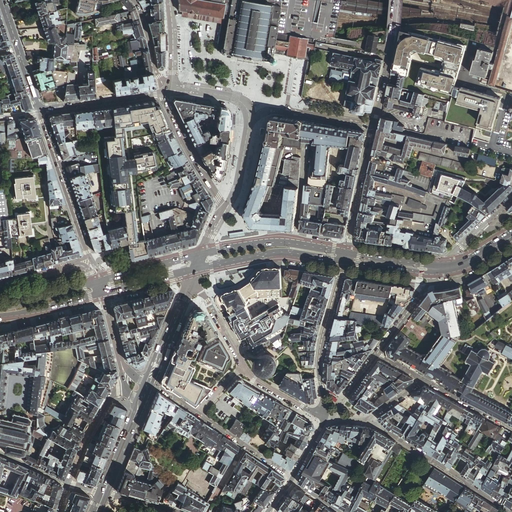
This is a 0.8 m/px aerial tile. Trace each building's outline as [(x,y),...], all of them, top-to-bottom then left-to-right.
[(57,0),(42,0),(35,2),(39,14),(55,10),(54,2),(58,1),(57,0)] [(78,0),(75,13),(81,15),(92,12),(93,9),(94,4),(101,3),(111,0),(78,0)] [(120,0),(124,5),(129,10),(134,9),(133,6),(128,0),(120,0)] [(163,0),(142,7),(144,12),(152,9),(152,10),(149,11),(149,12),(153,12),(156,11),(158,10),(163,10),(163,0)] [(177,0),(178,10),(179,10),(183,11),(182,15),(185,15),(188,16),(192,17),(222,22),(218,44),(223,45),(221,53),(232,54),(235,55),(241,56),(247,57),(252,58),(258,59),(262,60),(273,61),(274,53),(276,53),(287,54),(292,56),(304,58),(312,59),(314,49),(315,40),(314,40),(314,38),(327,40),(327,35),(334,37),(337,25),(340,4),(340,0),(177,0)] [(55,10),(39,14),(43,27),(54,24),(60,23),(59,20),(57,21),(56,19),(52,20),(51,18),(51,19),(52,19),(53,19),(53,18),(54,18),(54,17),(66,14),(66,7),(55,10)] [(137,15),(134,9),(129,10),(130,14),(131,17),(137,15)] [(130,14),(129,10),(115,13),(117,21),(122,20),(121,16),(128,14),(130,14)] [(154,21),(162,18),(164,18),(163,10),(158,10),(156,11),(153,12),(149,12),(149,13),(151,13),(151,15),(153,15),(154,21)] [(96,25),(117,21),(115,13),(114,14),(104,16),(94,18),(96,25)] [(506,13),(497,46),(493,62),(500,64),(511,17),(511,15),(510,14),(506,13)] [(117,31),(118,30),(141,26),(137,15),(131,17),(133,22),(122,24),(122,23),(116,24),(117,31)] [(163,32),(162,18),(154,21),(147,22),(152,36),(155,35),(155,34),(158,33),(158,32),(163,32)] [(73,43),(74,38),(81,38),(81,21),(66,24),(66,34),(67,43),(73,43)] [(54,24),(43,27),(48,42),(52,42),(67,43),(66,34),(59,37),(57,33),(59,33),(60,31),(59,28),(57,28),(56,28),(54,24)] [(135,38),(136,38),(144,36),(141,26),(118,30),(119,34),(131,31),(132,34),(133,35),(134,37),(135,37),(135,38)] [(404,37),(401,40),(398,40),(392,66),(391,71),(400,73),(402,74),(405,75),(407,75),(408,70),(412,53),(411,51),(416,47),(417,50),(425,51),(425,50),(428,50),(429,48),(435,50),(435,52),(435,54),(438,55),(440,55),(441,57),(443,56),(445,56),(444,58),(442,69),(441,71),(439,70),(438,69),(437,70),(435,69),(420,66),(417,80),(430,83),(430,86),(452,91),(455,84),(463,51),(461,51),(463,44),(457,42),(413,30),(412,33),(408,34),(404,37)] [(0,32),(0,40),(9,38),(6,31),(0,32)] [(155,51),(165,51),(164,33),(163,32),(158,32),(158,33),(155,34),(155,35),(152,36),(155,51)] [(365,45),(364,50),(375,52),(375,51),(376,47),(377,43),(378,36),(367,34),(366,41),(365,45)] [(135,48),(136,51),(147,48),(144,36),(136,38),(137,41),(134,40),(130,41),(133,49),(135,48)] [(0,47),(9,46),(11,44),(9,38),(0,40),(0,47)] [(458,40),(457,42),(463,44),(461,51),(463,51),(466,42),(458,40)] [(73,43),(67,43),(52,42),(52,48),(53,48),(53,57),(65,58),(71,58),(72,52),(66,51),(66,49),(72,49),(73,44),(73,43)] [(73,44),(72,49),(72,52),(71,58),(70,60),(77,61),(79,50),(84,50),(84,44),(73,44)] [(100,59),(113,56),(113,54),(109,55),(108,52),(103,53),(103,55),(99,56),(98,50),(98,46),(92,47),(93,61),(100,59)] [(486,74),(488,66),(490,61),(493,50),(479,46),(474,61),(473,60),(471,70),(486,74)] [(142,53),(144,66),(151,65),(147,48),(136,51),(137,54),(142,53)] [(164,66),(165,51),(155,51),(157,67),(158,67),(158,68),(158,69),(163,68),(164,68),(164,66)] [(351,81),(356,57),(334,53),(331,64),(346,67),(350,68),(350,71),(346,70),(343,70),(343,71),(332,69),(330,76),(351,81)] [(0,55),(0,62),(1,64),(3,64),(6,63),(16,60),(14,55),(12,54),(0,55)] [(235,55),(232,54),(231,59),(245,62),(261,64),(262,60),(258,59),(252,58),(247,57),(241,56),(235,55)] [(53,57),(38,56),(37,57),(36,57),(36,59),(36,60),(38,60),(39,60),(39,63),(39,68),(53,69),(53,57)] [(55,59),(65,59),(65,58),(53,57),(53,69),(55,69),(55,59)] [(382,63),(382,60),(376,59),(356,57),(351,81),(350,85),(345,106),(351,107),(351,108),(351,109),(351,110),(352,110),(354,110),(354,111),(355,111),(360,112),(359,112),(361,112),(363,112),(363,113),(364,113),(364,112),(365,112),(365,111),(364,111),(365,110),(371,112),(379,79),(382,63)] [(18,67),(16,60),(6,63),(9,70),(18,67)] [(70,60),(70,62),(69,70),(68,70),(66,82),(63,101),(79,99),(77,84),(77,83),(74,84),(73,82),(75,71),(77,71),(77,65),(74,66),(74,64),(77,64),(77,61),(70,60)] [(489,79),(488,82),(495,85),(500,64),(493,62),(492,67),(490,75),(489,79)] [(18,67),(9,70),(5,71),(8,79),(21,74),(18,67)] [(53,69),(39,68),(38,68),(32,70),(39,91),(46,89),(50,88),(49,88),(50,87),(51,88),(54,87),(54,86),(66,82),(68,70),(55,69),(53,69)] [(132,76),(136,76),(140,75),(146,74),(145,68),(123,72),(124,78),(128,77),(132,76)] [(87,83),(77,84),(79,99),(95,97),(95,93),(94,86),(94,79),(93,71),(87,72),(87,83)] [(113,80),(114,89),(115,94),(153,88),(154,87),(154,86),(152,73),(146,74),(140,75),(141,80),(137,80),(136,76),(132,76),(132,78),(129,79),(128,77),(124,78),(125,83),(120,83),(120,79),(113,80)] [(21,74),(8,79),(10,86),(11,86),(23,82),(21,74)] [(94,86),(95,93),(104,91),(103,84),(103,85),(102,82),(103,81),(102,78),(99,79),(99,78),(94,79),(94,86)] [(103,84),(104,91),(109,90),(109,91),(112,91),(112,90),(114,89),(113,80),(103,81),(102,82),(103,85),(103,84)] [(26,89),(23,82),(11,86),(13,93),(26,89)] [(478,120),(493,124),(502,97),(462,84),(461,86),(455,84),(452,91),(459,93),(457,99),(482,107),(478,120)] [(386,95),(400,98),(402,90),(388,86),(386,95)] [(27,95),(26,89),(13,93),(15,99),(20,97),(27,95)] [(407,92),(405,100),(412,101),(414,93),(407,92)] [(412,101),(422,104),(426,105),(428,97),(423,96),(414,93),(412,101)] [(3,109),(10,106),(9,101),(9,99),(8,94),(5,95),(6,98),(3,99),(3,96),(1,97),(2,100),(3,109)] [(32,108),(27,95),(20,97),(25,111),(30,110),(32,108)] [(386,95),(384,105),(392,107),(393,105),(394,100),(414,105),(413,113),(419,114),(422,104),(412,101),(405,100),(400,98),(386,95)] [(21,111),(25,111),(20,97),(15,99),(11,100),(9,101),(10,106),(19,104),(21,111)] [(172,100),(182,121),(193,116),(194,110),(207,113),(212,114),(214,105),(211,105),(204,104),(198,103),(194,102),(174,98),(172,100)] [(435,99),(434,107),(443,109),(444,102),(435,99)] [(124,210),(125,219),(127,243),(130,258),(131,259),(132,259),(138,258),(147,256),(145,239),(138,240),(134,208),(132,209),(127,172),(136,171),(136,170),(142,169),(142,170),(148,170),(152,168),(152,170),(158,168),(154,153),(141,154),(141,152),(134,153),(135,159),(126,160),(125,154),(123,136),(126,135),(125,131),(124,126),(129,125),(131,125),(149,122),(151,127),(154,134),(170,130),(168,125),(158,102),(156,103),(155,101),(128,105),(126,105),(111,108),(113,125),(111,125),(112,137),(105,138),(107,156),(109,156),(110,164),(108,164),(110,174),(111,174),(113,190),(111,190),(113,203),(115,203),(116,211),(124,210)] [(220,106),(217,118),(216,125),(210,124),(207,123),(206,127),(207,129),(210,135),(221,128),(228,129),(228,117),(228,112),(228,110),(227,109),(226,108),(224,107),(220,106)] [(111,125),(113,125),(111,108),(102,109),(104,126),(111,125)] [(94,127),(104,126),(102,109),(92,110),(94,126),(94,127)] [(92,110),(74,112),(75,126),(76,128),(83,127),(83,129),(84,129),(88,129),(88,128),(88,127),(94,126),(92,110)] [(193,116),(182,121),(194,144),(203,139),(210,135),(207,129),(206,130),(204,127),(200,129),(196,121),(197,120),(198,119),(199,117),(202,118),(203,117),(204,114),(205,115),(207,113),(194,110),(193,116)] [(71,127),(75,126),(74,112),(61,113),(62,124),(62,132),(63,142),(69,141),(68,132),(66,132),(66,125),(70,124),(70,125),(71,125),(71,127)] [(60,124),(62,124),(61,113),(50,115),(48,117),(50,123),(60,122),(60,124)] [(267,138),(266,142),(282,145),(291,146),(295,147),(296,144),(301,144),(301,142),(303,120),(275,115),(269,119),(269,120),(269,125),(268,129),(267,138)] [(382,116),(379,128),(392,131),(393,127),(394,127),(403,130),(403,129),(404,128),(404,125),(398,123),(399,120),(382,116)] [(13,158),(37,156),(47,153),(36,119),(33,117),(19,119),(19,120),(21,127),(22,129),(24,137),(21,138),(18,138),(19,132),(18,130),(17,128),(14,128),(14,121),(14,120),(13,120),(13,119),(7,120),(7,159),(13,158)] [(303,120),(301,142),(305,142),(308,142),(312,143),(308,185),(327,188),(328,184),(327,184),(329,152),(327,152),(328,149),(328,145),(347,147),(348,143),(348,140),(348,139),(349,137),(350,129),(303,120)] [(53,132),(62,132),(62,124),(60,124),(60,122),(50,123),(52,129),(53,132)] [(124,126),(125,131),(128,131),(151,127),(149,122),(131,125),(129,125),(124,126)] [(221,128),(210,135),(203,139),(209,149),(220,141),(227,141),(228,133),(228,129),(221,128)] [(434,141),(392,131),(379,128),(379,129),(378,128),(374,147),(388,150),(404,154),(411,156),(413,143),(432,148),(434,141)] [(366,133),(364,131),(350,129),(349,137),(364,139),(366,133)] [(171,130),(170,130),(154,134),(154,137),(155,138),(155,139),(156,139),(158,138),(159,143),(175,137),(171,130)] [(57,142),(63,142),(62,132),(53,132),(57,142)] [(164,157),(166,156),(180,149),(175,137),(159,143),(157,143),(164,157)] [(350,143),(362,146),(364,139),(349,137),(348,139),(348,140),(351,141),(350,143)] [(77,139),(69,141),(63,142),(57,142),(63,160),(71,157),(72,159),(77,158),(73,146),(77,145),(77,139)] [(209,149),(203,139),(194,144),(200,155),(209,149)] [(220,141),(209,149),(200,155),(214,178),(220,176),(221,170),(224,160),(226,149),(226,145),(227,141),(220,141)] [(434,141),(432,148),(432,149),(445,152),(447,144),(434,141)] [(261,164),(257,181),(273,184),(274,184),(277,173),(282,145),(266,142),(262,158),(261,164)] [(455,152),(469,155),(471,149),(457,146),(455,152)] [(374,147),(372,154),(380,155),(387,156),(388,150),(374,147)] [(347,153),(360,156),(361,151),(349,148),(347,153)] [(170,168),(180,163),(187,160),(180,149),(166,156),(168,160),(167,161),(170,168)] [(388,150),(387,156),(403,161),(404,154),(388,150)] [(434,161),(464,169),(466,163),(443,157),(443,158),(421,151),(420,158),(422,159),(434,161)] [(46,168),(52,166),(47,153),(37,156),(37,163),(43,163),(44,169),(46,169),(46,168)] [(479,153),(477,160),(495,165),(497,158),(479,153)] [(372,154),(371,160),(387,164),(388,160),(383,158),(379,157),(380,155),(372,154)] [(289,186),(299,187),(300,157),(292,156),(292,158),(288,158),(288,160),(284,159),(282,173),(289,175),(289,186)] [(345,165),(357,167),(359,161),(346,158),(345,165)] [(431,175),(434,161),(422,159),(419,171),(431,175)] [(185,170),(187,173),(193,170),(187,160),(180,163),(182,165),(185,170)] [(370,160),(367,172),(410,186),(411,184),(410,184),(409,183),(410,180),(402,177),(403,173),(404,169),(398,167),(395,176),(390,174),(390,173),(385,171),(376,169),(377,167),(385,169),(387,164),(371,160),(370,160)] [(65,167),(69,177),(81,174),(79,166),(78,163),(65,167)] [(92,164),(79,166),(81,174),(69,177),(77,200),(90,195),(92,195),(89,186),(90,186),(88,180),(89,180),(89,177),(90,177),(89,172),(93,170),(94,173),(99,171),(98,163),(92,164)] [(343,171),(348,172),(357,174),(358,168),(357,167),(345,165),(340,164),(339,170),(343,171)] [(47,181),(56,178),(52,166),(46,168),(46,169),(47,181)] [(500,181),(505,182),(511,184),(511,167),(511,169),(504,167),(502,168),(501,170),(502,172),(503,172),(500,181)] [(441,195),(447,197),(450,198),(454,200),(454,201),(457,196),(458,193),(461,195),(472,201),(480,207),(481,208),(486,202),(478,194),(478,193),(474,191),(462,185),(463,182),(466,184),(469,177),(438,168),(432,193),(441,195)] [(158,187),(170,186),(169,181),(176,178),(187,173),(185,170),(183,171),(182,169),(180,170),(180,169),(174,171),(174,172),(167,175),(167,176),(163,177),(164,180),(164,182),(158,184),(158,187)] [(176,178),(178,185),(189,179),(190,180),(197,177),(193,170),(187,173),(176,178)] [(357,174),(348,172),(346,180),(341,178),(339,186),(340,186),(340,185),(342,186),(354,187),(357,174)] [(364,194),(382,198),(391,200),(392,195),(376,192),(376,190),(373,189),(375,180),(416,193),(416,194),(419,195),(420,194),(425,195),(426,191),(410,186),(367,172),(363,194),(364,194)] [(282,173),(277,173),(274,184),(278,185),(284,185),(286,186),(289,186),(289,175),(282,173)] [(498,180),(482,175),(481,178),(481,179),(493,183),(498,180)] [(28,198),(26,176),(8,178),(8,183),(7,183),(8,198),(19,197),(19,199),(28,198)] [(178,188),(182,197),(203,186),(197,177),(190,180),(191,181),(178,188)] [(47,181),(48,191),(59,187),(56,178),(47,181)] [(172,188),(178,187),(177,185),(178,185),(176,178),(169,181),(170,186),(171,188),(172,188)] [(273,184),(257,181),(251,197),(245,213),(245,214),(247,217),(246,217),(250,223),(252,226),(253,227),(257,227),(275,228),(285,229),(294,230),(295,215),(299,187),(289,186),(286,186),(283,215),(263,214),(262,212),(261,211),(265,201),(267,202),(268,202),(269,201),(269,200),(270,199),(271,199),(272,195),(278,196),(279,196),(280,195),(284,185),(278,185),(274,184),(273,184)] [(486,202),(481,208),(487,213),(500,200),(511,189),(511,184),(505,182),(486,202)] [(308,185),(304,184),(303,196),(302,202),(309,202),(319,203),(325,204),(327,188),(308,185)] [(327,188),(325,204),(326,204),(344,207),(350,208),(352,198),(354,187),(342,186),(339,202),(331,200),(333,185),(328,184),(327,188)] [(182,197),(182,199),(185,198),(188,204),(209,197),(207,192),(206,191),(203,186),(182,197)] [(48,191),(49,198),(62,197),(59,187),(48,191)] [(400,218),(410,220),(433,224),(434,222),(438,224),(445,203),(447,197),(441,195),(432,193),(428,191),(426,198),(439,204),(435,216),(415,213),(414,214),(401,212),(400,218)] [(0,226),(4,227),(3,219),(8,219),(6,192),(0,192),(0,226)] [(378,201),(381,202),(382,198),(364,194),(362,200),(372,203),(375,203),(376,200),(378,201)] [(392,195),(391,200),(390,202),(396,203),(400,204),(403,205),(404,205),(405,197),(392,194),(392,195)] [(92,202),(90,195),(77,200),(83,219),(96,214),(94,208),(96,207),(94,202),(94,201),(92,202)] [(49,198),(50,208),(57,207),(57,204),(58,206),(61,206),(61,204),(63,209),(66,208),(62,197),(49,198)] [(188,204),(197,208),(198,208),(207,212),(211,204),(212,201),(209,197),(188,204)] [(445,203),(438,224),(440,225),(443,226),(445,221),(451,202),(453,203),(454,200),(450,198),(447,197),(445,203)] [(410,198),(408,205),(415,208),(421,208),(422,207),(428,209),(429,205),(422,204),(423,202),(410,198)] [(309,202),(302,202),(299,230),(310,232),(320,233),(324,218),(325,211),(326,211),(326,204),(325,204),(319,203),(319,210),(318,219),(314,218),(313,221),(309,221),(310,215),(310,214),(310,213),(309,212),(309,211),(308,211),(309,205),(309,202)] [(478,209),(473,205),(469,202),(465,208),(470,212),(481,219),(486,214),(478,209)] [(361,203),(359,211),(373,213),(374,210),(371,209),(372,206),(361,203)] [(387,216),(389,216),(397,218),(400,218),(401,212),(399,212),(400,204),(396,203),(396,205),(391,203),(387,216)] [(325,211),(348,215),(349,215),(349,213),(343,212),(344,207),(326,204),(326,211),(325,211)] [(373,213),(374,214),(381,215),(383,208),(375,206),(374,210),(373,213)] [(200,230),(207,212),(198,208),(197,208),(196,211),(197,211),(195,215),(175,207),(170,208),(171,208),(175,226),(184,224),(184,223),(185,224),(186,226),(189,226),(200,230)] [(172,233),(163,235),(167,251),(174,249),(181,247),(177,232),(175,226),(171,208),(159,212),(160,217),(159,218),(160,219),(169,216),(170,218),(169,218),(172,233)] [(358,218),(367,220),(371,220),(373,221),(374,214),(373,213),(359,211),(358,218)] [(469,213),(467,214),(469,219),(468,220),(466,219),(464,221),(466,222),(459,228),(460,229),(457,232),(462,237),(472,227),(481,219),(470,212),(469,213)] [(16,218),(8,219),(10,236),(30,234),(28,213),(16,215),(16,218)] [(97,214),(96,214),(83,219),(86,229),(100,224),(97,214)] [(388,223),(388,224),(396,225),(397,218),(389,216),(388,223)] [(328,219),(324,218),(320,233),(325,234),(329,235),(339,236),(342,237),(344,235),(346,225),(327,223),(328,219)] [(357,222),(357,226),(365,227),(367,220),(358,218),(357,222)] [(386,231),(387,231),(394,232),(392,243),(403,244),(403,246),(411,247),(415,235),(411,235),(411,234),(407,233),(410,220),(400,218),(397,218),(396,225),(388,224),(388,226),(390,226),(389,229),(387,229),(386,231)] [(10,236),(8,219),(3,219),(4,227),(0,226),(0,233),(4,234),(5,248),(11,247),(10,236)] [(107,219),(105,219),(106,222),(106,226),(107,231),(111,247),(123,244),(127,243),(125,219),(123,220),(123,221),(122,222),(122,226),(110,229),(109,225),(108,220),(107,219)] [(375,230),(373,241),(380,243),(382,230),(383,228),(381,228),(381,226),(383,226),(384,223),(380,222),(379,227),(376,227),(375,230)] [(434,222),(433,224),(431,233),(437,235),(440,225),(438,224),(434,222)] [(62,241),(68,239),(76,237),(71,223),(59,226),(55,227),(56,230),(58,229),(59,232),(58,232),(59,236),(60,236),(62,241)] [(177,232),(186,229),(186,226),(185,224),(184,223),(184,224),(175,226),(177,232)] [(101,225),(100,224),(86,229),(90,238),(96,235),(102,233),(100,226),(101,225)] [(197,236),(200,230),(189,226),(186,226),(186,229),(191,244),(194,244),(197,236)] [(360,239),(366,241),(369,228),(365,227),(357,226),(356,226),(354,236),(356,239),(360,239)] [(369,228),(366,241),(373,241),(375,230),(374,229),(375,227),(374,226),(370,226),(369,228)] [(186,245),(191,244),(186,229),(177,232),(181,247),(186,245)] [(458,240),(462,237),(457,232),(455,232),(450,229),(449,232),(453,234),(453,235),(454,236),(454,238),(456,239),(458,240)] [(146,230),(144,231),(145,239),(147,256),(152,254),(157,253),(154,238),(150,239),(149,236),(148,236),(147,236),(146,234),(147,234),(146,230)] [(111,247),(107,231),(102,233),(96,235),(96,238),(101,236),(104,249),(106,249),(111,247)] [(387,231),(385,243),(392,244),(392,243),(394,232),(387,231)] [(90,238),(94,252),(100,250),(96,238),(96,235),(90,238)] [(163,235),(154,238),(157,253),(162,252),(167,251),(163,235)] [(415,235),(411,247),(426,249),(429,238),(415,235)] [(430,235),(429,238),(426,249),(444,252),(444,251),(445,251),(446,250),(446,249),(446,248),(445,247),(446,240),(440,239),(440,238),(440,237),(439,237),(430,235)] [(76,237),(68,239),(71,249),(77,248),(80,256),(81,255),(82,253),(76,237)] [(40,240),(41,247),(46,245),(46,246),(50,245),(49,238),(40,240)] [(65,245),(68,259),(80,256),(77,248),(71,249),(68,239),(62,241),(61,241),(62,245),(64,244),(65,245)] [(55,246),(58,262),(68,259),(65,245),(64,244),(62,245),(55,246)] [(42,254),(44,266),(53,263),(51,248),(50,245),(46,246),(45,247),(46,253),(42,254)] [(26,262),(27,270),(34,268),(33,255),(33,254),(29,255),(30,256),(25,258),(26,262)] [(33,255),(34,268),(44,266),(42,254),(37,256),(36,254),(33,255)] [(0,277),(13,274),(12,258),(5,260),(4,261),(4,262),(0,263),(0,277)] [(12,258),(13,274),(27,270),(26,262),(21,263),(21,261),(17,263),(15,262),(15,260),(14,258),(12,258)] [(511,266),(507,260),(492,269),(499,280),(507,275),(511,283),(511,289),(507,294),(510,299),(511,297),(511,266)] [(283,296),(281,268),(274,268),(267,268),(263,268),(261,270),(260,272),(259,273),(258,275),(257,276),(255,277),(254,279),(252,280),(250,281),(248,283),(246,284),(245,285),(243,286),(242,287),(240,288),(238,289),(236,290),(234,290),(232,291),(230,292),(228,292),(223,293),(222,296),(232,312),(223,317),(224,317),(229,314),(233,312),(246,305),(249,298),(283,296)] [(301,281),(304,271),(295,270),(286,269),(285,271),(285,272),(284,272),(284,273),(284,274),(285,274),(284,278),(285,279),(286,280),(293,281),(294,279),(301,281)] [(492,269),(487,273),(490,278),(493,283),(499,280),(492,269)] [(301,281),(301,282),(312,285),(314,278),(315,279),(317,273),(311,272),(304,271),(301,281)] [(317,273),(315,279),(333,282),(335,277),(334,275),(326,274),(317,273)] [(483,275),(468,283),(470,288),(472,294),(477,291),(479,295),(486,291),(483,287),(488,284),(486,281),(483,275)] [(333,282),(315,279),(314,278),(312,285),(315,286),(321,288),(331,291),(332,286),(333,282)] [(339,302),(335,317),(341,318),(346,299),(348,299),(349,299),(350,298),(351,294),(355,295),(356,290),(359,279),(347,278),(345,278),(342,290),(340,296),(339,302)] [(297,296),(298,292),(301,282),(301,281),(294,279),(293,281),(293,284),(292,284),(289,296),(297,296)] [(378,282),(359,279),(356,290),(355,295),(354,298),(384,302),(386,295),(391,296),(394,285),(380,282),(378,282)] [(309,294),(313,296),(318,297),(319,293),(329,296),(330,293),(331,291),(321,288),(321,289),(317,289),(312,288),(313,286),(315,287),(315,286),(312,285),(309,294)] [(391,296),(390,298),(392,299),(393,298),(395,299),(397,294),(398,295),(402,286),(394,285),(391,296)] [(415,288),(402,286),(398,295),(408,300),(416,290),(415,288)] [(455,306),(453,299),(462,297),(461,294),(460,286),(457,287),(455,287),(450,289),(447,289),(443,290),(439,290),(435,290),(432,290),(429,291),(424,298),(420,304),(430,311),(429,311),(439,319),(440,323),(442,333),(444,334),(452,338),(454,335),(461,333),(455,306)] [(472,294),(470,288),(465,290),(467,295),(465,296),(467,303),(470,310),(473,308),(475,313),(479,311),(472,294)] [(171,301),(174,292),(172,289),(168,290),(162,292),(151,295),(154,310),(155,314),(157,320),(158,328),(159,328),(164,315),(171,301)] [(318,297),(313,296),(310,304),(325,309),(326,305),(328,298),(329,296),(319,293),(318,297)] [(498,299),(499,302),(501,306),(510,299),(507,294),(506,293),(502,296),(498,299)] [(306,319),(321,323),(321,322),(322,319),(312,317),(314,313),(311,313),(312,310),(308,309),(310,304),(313,296),(309,294),(306,305),(305,308),(302,314),(302,317),(301,319),(306,320),(306,319)] [(395,301),(404,306),(408,300),(398,295),(397,294),(395,299),(393,298),(392,299),(393,299),(395,301)] [(154,310),(151,295),(147,296),(144,297),(140,297),(144,312),(154,310)] [(246,305),(233,312),(229,314),(235,324),(241,334),(242,337),(243,338),(250,334),(255,344),(257,344),(260,342),(260,343),(270,337),(270,339),(279,334),(285,330),(286,327),(289,319),(290,315),(292,311),(294,305),(297,296),(289,296),(283,296),(249,298),(246,305)] [(144,312),(140,297),(137,298),(131,300),(134,315),(135,316),(137,327),(148,324),(147,322),(145,316),(144,312)] [(458,305),(463,304),(462,297),(453,299),(455,306),(458,305)] [(392,307),(399,312),(404,306),(395,301),(394,303),(392,305),(390,304),(391,302),(393,299),(392,299),(390,298),(388,305),(392,307)] [(482,299),(476,302),(482,313),(487,310),(482,299)] [(121,303),(124,317),(131,316),(134,315),(131,300),(126,301),(121,303)] [(482,316),(485,319),(501,306),(499,302),(482,316)] [(121,318),(124,317),(121,303),(114,304),(113,306),(116,319),(121,318)] [(308,309),(312,310),(324,313),(325,311),(325,309),(310,304),(308,309)] [(420,304),(412,315),(419,320),(422,316),(424,314),(426,311),(428,312),(429,311),(430,311),(420,304)] [(294,305),(292,311),(302,314),(305,308),(294,305)] [(386,312),(395,317),(399,312),(392,307),(390,309),(389,312),(386,310),(386,312)] [(98,308),(89,311),(93,324),(104,321),(101,309),(98,308)] [(182,333),(181,334),(193,340),(194,337),(195,337),(196,336),(195,334),(194,332),(195,332),(195,331),(195,327),(194,327),(196,321),(197,322),(198,322),(199,322),(199,321),(202,327),(203,336),(205,339),(215,334),(215,331),(213,327),(212,327),(206,317),(207,316),(204,312),(203,311),(202,310),(201,309),(200,309),(200,308),(193,309),(193,310),(192,310),(191,311),(191,312),(190,313),(189,313),(188,317),(184,328),(183,328),(181,332),(182,333)] [(324,313),(312,310),(311,313),(314,313),(312,317),(322,319),(323,318),(323,315),(324,313)] [(89,311),(79,313),(87,343),(97,341),(95,335),(88,337),(85,328),(93,326),(93,324),(89,311)] [(428,312),(427,313),(440,323),(439,319),(429,311),(428,312)] [(350,312),(349,317),(348,319),(356,320),(361,321),(375,323),(382,325),(384,318),(350,312)] [(384,318),(382,325),(389,326),(395,317),(386,312),(384,318)] [(87,343),(79,313),(69,316),(74,339),(75,339),(76,346),(87,343)] [(157,320),(155,314),(145,316),(147,322),(157,320)] [(311,326),(319,328),(320,325),(321,323),(306,319),(306,320),(301,319),(299,318),(294,316),(290,315),(289,319),(306,324),(306,323),(309,324),(309,325),(311,326)] [(75,346),(76,346),(75,339),(74,339),(69,316),(58,319),(61,331),(62,333),(63,338),(65,337),(64,333),(68,332),(70,340),(64,341),(65,347),(75,346)] [(355,325),(356,320),(348,319),(344,318),(341,318),(335,317),(332,328),(331,334),(345,332),(354,331),(355,325)] [(61,331),(58,319),(48,321),(49,333),(49,334),(50,334),(51,339),(49,340),(50,343),(51,350),(65,347),(64,341),(63,340),(56,341),(54,341),(54,340),(56,339),(55,334),(53,335),(52,333),(61,331)] [(152,345),(159,328),(158,328),(157,320),(147,322),(148,324),(150,334),(151,337),(145,337),(140,337),(134,337),(134,339),(137,340),(152,345)] [(48,321),(31,326),(33,337),(39,335),(39,337),(40,338),(45,337),(44,334),(48,333),(49,333),(48,321)] [(95,335),(97,341),(108,338),(104,321),(93,324),(93,326),(94,330),(97,329),(98,334),(95,335)] [(144,335),(150,334),(148,324),(137,327),(140,337),(145,337),(144,335)] [(355,325),(354,331),(345,332),(347,338),(353,337),(354,340),(358,339),(356,331),(360,330),(360,326),(355,325)] [(31,326),(14,330),(14,341),(27,338),(28,342),(29,342),(30,348),(35,347),(34,345),(33,337),(31,326)] [(137,327),(128,329),(129,335),(129,336),(133,335),(134,337),(140,337),(137,327)] [(119,331),(121,341),(127,340),(126,336),(129,335),(128,329),(119,331)] [(5,332),(7,344),(12,343),(13,348),(15,347),(15,345),(14,341),(14,330),(5,332)] [(283,337),(289,343),(290,343),(292,342),(290,340),(290,339),(288,334),(285,331),(283,337)] [(304,337),(304,339),(316,340),(318,333),(303,332),(303,336),(302,337),(304,337)] [(345,332),(331,334),(330,337),(329,341),(339,339),(347,338),(345,332)] [(444,334),(442,333),(440,336),(439,340),(433,348),(432,349),(429,351),(426,355),(422,355),(406,347),(408,344),(411,340),(404,335),(403,337),(398,333),(396,337),(386,350),(388,355),(388,356),(396,360),(397,358),(418,370),(419,370),(425,373),(432,378),(435,379),(437,380),(439,381),(439,382),(445,386),(445,387),(444,387),(452,392),(460,396),(463,390),(459,387),(461,383),(462,380),(461,380),(461,379),(454,376),(450,374),(451,372),(446,369),(437,364),(444,358),(445,359),(450,353),(449,352),(456,341),(452,338),(444,334)] [(193,340),(181,334),(178,342),(174,351),(185,355),(189,357),(193,358),(199,343),(193,340)] [(225,350),(218,337),(204,346),(203,346),(203,347),(202,347),(202,348),(198,359),(198,360),(198,361),(199,362),(200,363),(201,363),(202,363),(203,363),(204,363),(205,362),(206,361),(215,365),(215,366),(216,366),(215,367),(216,368),(216,369),(217,369),(218,370),(219,370),(220,370),(221,370),(221,369),(222,368),(223,369),(226,360),(230,358),(225,350)] [(283,337),(278,342),(284,348),(287,345),(289,343),(283,337)] [(97,341),(87,343),(76,346),(75,346),(78,357),(78,358),(84,357),(84,356),(82,349),(87,347),(88,349),(98,347),(101,355),(112,354),(108,338),(97,341)] [(370,338),(358,339),(354,340),(354,342),(355,343),(354,344),(355,346),(356,346),(358,352),(372,348),(379,340),(373,338),(370,338)] [(504,347),(507,343),(499,338),(496,343),(504,347)] [(135,342),(134,339),(133,339),(130,339),(127,340),(121,341),(124,350),(137,346),(135,342)] [(305,348),(315,347),(315,346),(316,340),(304,339),(304,343),(305,343),(305,348)] [(339,339),(329,341),(329,342),(327,348),(338,349),(339,339)] [(339,343),(339,339),(338,349),(351,350),(350,346),(349,342),(339,343)] [(141,351),(145,361),(149,352),(152,345),(137,340),(135,342),(137,346),(141,351)] [(295,347),(295,349),(301,349),(301,352),(314,351),(315,347),(305,348),(305,343),(304,343),(295,342),(293,345),(294,346),(295,347)] [(35,347),(35,350),(36,352),(51,350),(50,343),(34,345),(35,347)] [(289,343),(287,345),(294,351),(295,349),(295,347),(294,346),(293,345),(290,343),(289,343)] [(461,383),(472,389),(473,386),(474,387),(474,386),(474,385),(476,382),(477,381),(476,381),(478,378),(479,378),(479,377),(481,373),(481,374),(482,373),(481,372),(483,370),(486,372),(485,372),(485,373),(486,373),(486,374),(487,374),(488,374),(488,373),(489,373),(489,372),(490,373),(490,372),(492,368),(493,368),(493,367),(495,362),(496,363),(496,362),(496,361),(495,360),(495,361),(494,360),(494,359),(494,358),(493,358),(492,358),(491,358),(490,359),(490,358),(490,357),(490,356),(490,355),(490,354),(491,354),(490,353),(489,352),(488,351),(489,350),(488,350),(487,349),(486,349),(485,349),(485,348),(484,348),(483,348),(482,348),(481,348),(481,349),(480,349),(478,350),(477,351),(477,350),(476,349),(476,348),(475,348),(474,348),(473,348),(473,349),(472,349),(472,348),(472,347),(465,343),(461,350),(468,354),(465,359),(464,359),(465,360),(465,361),(465,362),(466,362),(467,362),(467,361),(471,363),(469,366),(469,365),(468,366),(469,367),(467,370),(466,370),(466,371),(465,374),(464,374),(463,375),(464,375),(462,379),(461,378),(461,379),(461,380),(462,380),(461,383)] [(511,345),(507,343),(504,347),(503,350),(511,354),(511,345)] [(350,346),(351,350),(352,354),(358,352),(356,346),(355,346),(354,344),(350,346)] [(15,360),(23,359),(26,359),(36,357),(36,356),(36,352),(35,350),(31,351),(21,352),(20,345),(15,345),(15,347),(15,360)] [(51,350),(36,352),(36,356),(36,357),(34,374),(29,414),(36,416),(36,408),(36,405),(43,409),(46,404),(54,380),(67,386),(74,376),(77,368),(82,360),(78,358),(78,357),(75,346),(65,347),(51,350)] [(141,351),(137,346),(124,350),(125,356),(141,351)] [(509,362),(511,357),(501,351),(493,346),(492,349),(500,353),(500,354),(508,358),(507,360),(509,362)] [(0,348),(0,361),(7,361),(8,348),(3,349),(2,348),(0,348)] [(338,349),(327,348),(326,353),(324,362),(331,362),(339,361),(339,358),(331,356),(332,354),(344,355),(345,359),(349,356),(352,354),(351,350),(338,349)] [(360,364),(372,348),(358,352),(352,354),(349,356),(360,364)] [(144,364),(145,361),(141,351),(125,356),(126,360),(140,370),(142,369),(143,366),(144,364)] [(185,355),(174,351),(171,357),(169,362),(184,368),(186,364),(184,363),(184,361),(184,360),(183,360),(185,355)] [(298,359),(313,358),(314,355),(314,351),(301,352),(296,353),(298,359)] [(116,367),(112,354),(101,355),(100,355),(103,365),(101,365),(102,370),(105,372),(105,371),(110,370),(109,369),(116,367)] [(277,365),(277,364),(277,363),(277,361),(276,360),(275,358),(274,356),(272,355),(270,354),(269,354),(268,354),(267,354),(266,354),(265,354),(264,354),(262,355),(260,357),(259,358),(259,359),(258,360),(258,362),(258,363),(258,364),(258,366),(259,368),(259,369),(261,370),(262,372),(263,372),(264,372),(266,373),(268,373),(269,373),(270,373),(271,372),(272,372),(272,371),(273,371),(275,369),(276,368),(276,367),(276,366),(277,365)] [(196,405),(211,388),(211,386),(196,378),(194,379),(193,381),(188,378),(194,367),(194,366),(191,364),(187,362),(189,357),(185,355),(183,360),(184,360),(184,361),(184,363),(186,364),(184,368),(178,381),(185,386),(178,396),(192,405),(196,405)] [(84,357),(78,358),(82,360),(86,362),(99,368),(98,366),(94,364),(92,356),(84,356),(84,357)] [(349,356),(345,359),(345,360),(339,361),(341,366),(345,368),(349,363),(357,369),(360,364),(349,356)] [(22,364),(23,359),(15,360),(7,361),(6,370),(34,374),(36,357),(26,359),(25,365),(22,364)] [(307,368),(313,367),(313,364),(313,363),(313,358),(298,359),(299,364),(301,363),(302,365),(304,365),(304,367),(307,367),(307,368)] [(396,360),(417,371),(418,370),(397,358),(396,360)] [(86,362),(82,360),(77,368),(83,372),(86,366),(85,365),(86,362)] [(385,381),(386,382),(388,379),(389,379),(379,373),(382,369),(384,371),(389,373),(392,375),(397,370),(380,360),(378,361),(369,373),(376,377),(377,376),(383,382),(385,381)] [(341,366),(339,361),(331,362),(331,375),(337,376),(337,374),(340,375),(340,374),(341,370),(341,366)] [(184,368),(169,362),(167,367),(165,372),(160,384),(169,390),(174,383),(176,384),(178,381),(184,368)] [(331,362),(324,362),(323,364),(323,370),(323,379),(327,380),(334,382),(336,383),(341,376),(341,374),(340,374),(340,375),(337,374),(337,376),(331,375),(331,362)] [(105,372),(116,377),(117,374),(116,367),(109,369),(110,370),(105,371),(105,372)] [(83,372),(77,368),(74,376),(79,380),(84,372),(83,372)] [(354,373),(353,373),(343,368),(341,370),(340,374),(341,374),(341,376),(347,380),(348,381),(354,373)] [(31,377),(26,413),(26,414),(29,414),(34,374),(6,370),(6,373),(9,373),(31,377)] [(110,387),(116,377),(105,372),(102,370),(100,374),(98,373),(97,373),(96,376),(95,376),(94,378),(99,380),(110,387)] [(389,379),(388,379),(396,384),(403,373),(397,370),(392,375),(389,379)] [(425,373),(419,370),(418,372),(419,372),(419,373),(420,373),(421,373),(422,373),(422,374),(423,374),(431,379),(432,379),(433,380),(434,380),(434,381),(435,381),(436,382),(437,380),(435,379),(432,378),(425,373)] [(487,399),(511,412),(511,410),(511,409),(483,394),(477,391),(476,388),(484,373),(486,374),(486,373),(485,373),(485,372),(486,372),(483,370),(481,372),(482,373),(481,374),(481,373),(479,377),(479,378),(478,378),(476,381),(477,381),(476,382),(474,385),(474,386),(474,387),(473,386),(472,389),(471,391),(487,399)] [(369,373),(362,381),(369,386),(367,388),(373,392),(380,383),(381,384),(383,382),(377,376),(376,377),(369,373)] [(412,379),(403,373),(396,384),(403,388),(413,381),(412,379)] [(293,394),(308,403),(307,392),(301,379),(299,374),(286,374),(280,385),(280,386),(280,387),(291,393),(293,394)] [(79,380),(74,376),(67,386),(74,389),(79,380)] [(314,376),(301,379),(307,392),(308,403),(309,403),(312,403),(315,402),(314,397),(317,396),(316,390),(316,388),(314,376)] [(343,388),(348,381),(347,380),(341,376),(336,383),(343,388)] [(236,379),(226,390),(234,396),(233,397),(235,399),(238,401),(239,399),(248,405),(258,391),(248,385),(242,382),(241,380),(240,379),(239,379),(238,379),(237,379),(236,379)] [(388,383),(390,384),(393,386),(394,387),(399,392),(401,389),(403,388),(396,384),(388,379),(386,382),(387,382),(386,383),(387,383),(387,384),(388,383)] [(104,397),(110,387),(99,380),(96,384),(92,382),(89,387),(90,387),(104,397)] [(340,393),(343,388),(336,383),(336,384),(335,386),(333,385),(333,383),(334,382),(327,380),(327,386),(332,390),(337,393),(340,393)] [(174,383),(169,390),(178,396),(185,386),(178,381),(176,384),(174,383)] [(362,381),(354,392),(361,397),(362,396),(367,388),(369,386),(362,381)] [(472,389),(461,383),(459,387),(463,390),(460,396),(460,397),(472,403),(493,413),(506,420),(511,412),(487,399),(471,391),(472,389)] [(387,391),(392,397),(395,394),(399,392),(394,387),(393,386),(390,384),(385,389),(387,391)] [(423,410),(435,392),(428,387),(424,385),(411,395),(422,401),(418,408),(418,407),(415,411),(413,414),(418,417),(423,410)] [(98,406),(104,397),(90,387),(84,396),(98,406)] [(75,395),(72,399),(81,404),(79,407),(93,416),(98,406),(84,396),(77,391),(74,389),(72,393),(75,395)] [(266,396),(258,391),(248,405),(254,409),(254,410),(255,412),(263,417),(266,411),(273,400),(266,396)] [(384,402),(392,397),(387,391),(378,398),(384,402)] [(173,416),(178,405),(159,392),(157,393),(153,400),(151,407),(143,424),(149,427),(149,433),(161,441),(163,437),(158,435),(160,425),(162,426),(166,418),(165,417),(165,416),(163,415),(164,412),(173,416)] [(361,397),(354,392),(349,399),(350,401),(353,403),(355,404),(361,397)] [(449,408),(453,401),(449,399),(435,392),(423,410),(431,415),(439,402),(441,403),(449,408)] [(361,397),(355,404),(361,408),(367,412),(370,412),(384,402),(378,398),(375,402),(374,400),(372,403),(362,396),(361,397)] [(65,421),(70,424),(75,413),(89,422),(93,416),(79,407),(81,404),(72,399),(64,414),(59,411),(59,412),(46,404),(43,409),(44,409),(65,421)] [(231,407),(242,414),(246,409),(237,403),(238,401),(235,399),(234,401),(235,402),(231,407)] [(282,405),(273,400),(266,411),(273,416),(273,414),(274,415),(273,417),(274,418),(278,420),(275,424),(278,426),(281,428),(284,429),(290,420),(295,413),(283,406),(282,405)] [(460,417),(465,408),(458,404),(453,401),(449,408),(447,411),(453,414),(452,415),(454,415),(454,414),(460,417)] [(107,410),(122,417),(124,412),(126,408),(112,402),(107,410)] [(439,402),(431,415),(432,416),(441,403),(439,402)] [(406,409),(399,404),(396,405),(393,408),(392,409),(404,414),(407,410),(406,409)] [(36,421),(36,424),(35,429),(47,435),(43,443),(38,452),(44,455),(48,456),(52,459),(56,461),(69,467),(80,437),(84,431),(70,424),(65,421),(62,426),(58,424),(57,425),(57,426),(56,427),(55,427),(54,428),(53,428),(52,428),(51,428),(50,428),(49,428),(48,428),(46,427),(45,426),(44,425),(44,424),(43,423),(43,422),(43,421),(43,419),(43,418),(44,415),(40,414),(43,409),(36,405),(36,408),(36,416),(36,421)] [(183,426),(189,413),(178,405),(173,416),(171,420),(183,426)] [(378,418),(389,429),(394,423),(388,418),(392,415),(400,420),(404,414),(392,409),(392,408),(378,418)] [(468,423),(473,413),(469,410),(465,408),(460,417),(459,418),(462,420),(464,416),(467,417),(465,421),(468,423)] [(107,410),(102,419),(118,426),(119,426),(120,421),(122,417),(107,410)] [(405,438),(415,444),(420,436),(415,434),(426,418),(436,424),(434,427),(438,430),(442,433),(444,428),(440,426),(441,424),(444,425),(445,423),(441,421),(432,416),(431,415),(423,410),(418,417),(405,438)] [(11,420),(0,417),(0,443),(5,444),(4,452),(19,455),(23,455),(25,449),(22,447),(23,442),(22,441),(26,441),(27,442),(28,442),(28,441),(27,440),(27,435),(29,435),(30,434),(29,434),(27,434),(26,432),(27,426),(30,425),(32,420),(28,416),(12,413),(11,420)] [(190,426),(195,417),(189,413),(183,426),(171,420),(164,435),(166,436),(168,431),(170,431),(171,427),(178,430),(179,429),(189,435),(190,433),(193,428),(190,426)] [(303,417),(295,413),(290,420),(292,422),(291,424),(291,425),(291,426),(292,426),(293,427),(291,430),(299,432),(308,434),(311,426),(311,422),(303,417)] [(398,434),(405,438),(418,417),(413,414),(412,413),(410,417),(408,420),(407,420),(403,426),(398,423),(397,425),(402,427),(398,434)] [(445,423),(447,424),(449,420),(451,417),(451,416),(446,413),(441,421),(445,423)] [(477,429),(479,427),(483,419),(484,418),(478,415),(473,413),(468,423),(465,428),(467,430),(469,427),(470,428),(471,426),(474,428),(474,429),(473,429),(471,432),(474,434),(477,429)] [(190,433),(198,438),(203,442),(211,428),(195,417),(190,426),(193,428),(190,433)] [(275,424),(263,417),(258,424),(266,429),(261,437),(266,441),(265,442),(268,444),(269,443),(274,446),(277,439),(281,428),(278,426),(275,424)] [(236,418),(229,430),(239,437),(243,430),(247,425),(240,420),(236,418)] [(94,439),(110,446),(118,426),(102,419),(91,438),(94,439)] [(495,436),(497,433),(500,428),(492,424),(483,419),(479,427),(495,436)] [(23,455),(19,455),(21,458),(21,459),(22,459),(22,460),(23,460),(24,461),(25,462),(37,467),(37,466),(40,458),(43,458),(44,455),(38,452),(35,458),(28,455),(33,435),(40,439),(39,441),(43,443),(47,435),(35,429),(36,424),(36,421),(34,421),(33,427),(31,426),(31,425),(30,425),(27,426),(26,432),(27,434),(29,434),(30,434),(29,435),(27,435),(27,440),(28,441),(28,442),(27,442),(26,441),(22,441),(23,442),(22,447),(25,449),(23,455)] [(389,429),(398,434),(402,427),(397,425),(394,423),(389,429)] [(330,426),(328,427),(340,433),(342,425),(338,425),(336,425),(333,425),(330,426)] [(362,426),(353,425),(351,437),(354,438),(360,441),(364,427),(362,426)] [(448,437),(452,430),(453,429),(446,426),(444,428),(442,433),(448,437)] [(340,433),(328,427),(326,430),(326,431),(324,434),(329,437),(330,434),(343,441),(344,438),(343,438),(344,435),(340,433)] [(370,428),(364,427),(360,441),(363,442),(364,439),(366,434),(372,436),(376,430),(370,428)] [(442,448),(445,443),(448,437),(442,433),(438,430),(434,427),(429,434),(428,437),(431,439),(434,433),(440,437),(437,443),(436,444),(442,448)] [(212,447),(220,434),(211,428),(203,442),(203,443),(211,449),(212,447)] [(284,429),(281,428),(277,439),(285,443),(286,440),(285,440),(287,434),(296,438),(293,444),(295,446),(301,448),(305,441),(306,438),(299,434),(299,432),(291,430),(284,429)] [(376,429),(376,430),(372,436),(367,444),(361,454),(359,459),(365,463),(375,446),(374,446),(377,441),(391,449),(395,442),(396,441),(376,429)] [(482,431),(477,429),(474,434),(473,437),(478,440),(482,434),(482,431)] [(243,430),(239,437),(247,443),(252,435),(247,432),(243,430)] [(437,458),(445,463),(458,440),(459,439),(454,437),(456,433),(452,430),(448,437),(445,443),(450,447),(448,450),(447,450),(446,452),(445,452),(444,453),(441,450),(437,458)] [(422,447),(428,437),(429,434),(425,432),(424,434),(422,433),(420,436),(415,444),(422,447)] [(497,459),(495,463),(504,468),(505,467),(507,468),(509,465),(511,460),(511,432),(511,433),(508,439),(511,441),(511,451),(509,459),(500,453),(500,454),(497,459)] [(503,437),(497,433),(495,436),(487,447),(491,451),(492,449),(500,454),(500,453),(507,442),(502,439),(503,437)] [(220,449),(227,439),(220,434),(212,447),(214,448),(215,448),(216,447),(220,449)] [(329,437),(324,434),(323,436),(321,440),(330,445),(331,440),(333,440),(333,439),(329,437)] [(354,438),(351,437),(351,438),(350,437),(347,443),(348,444),(346,447),(348,448),(352,450),(354,447),(350,445),(354,438)] [(422,448),(426,451),(432,442),(430,441),(431,439),(428,437),(422,447),(422,448)] [(474,448),(478,440),(473,437),(468,444),(474,448)] [(96,453),(106,457),(110,446),(94,439),(92,443),(89,442),(87,449),(96,453)] [(220,449),(215,457),(219,459),(222,452),(232,458),(235,452),(239,447),(227,439),(220,449)] [(330,445),(321,440),(320,442),(318,446),(328,452),(331,446),(330,445)] [(426,451),(431,454),(436,444),(437,443),(433,440),(432,442),(426,451)] [(461,458),(461,457),(466,449),(463,447),(461,451),(459,449),(462,443),(458,440),(445,463),(450,467),(451,466),(458,456),(461,458)] [(301,449),(301,448),(295,446),(293,444),(291,442),(290,442),(288,446),(287,449),(298,454),(301,449)] [(396,443),(392,450),(399,454),(400,451),(402,447),(396,443)] [(431,454),(437,458),(441,450),(442,448),(436,444),(431,454)] [(295,459),(298,454),(287,449),(288,446),(287,448),(286,447),(283,453),(287,455),(295,459)] [(340,451),(331,446),(328,452),(318,446),(316,448),(314,452),(329,459),(332,454),(332,455),(333,454),(335,452),(338,454),(340,451)] [(129,459),(130,459),(140,463),(141,462),(145,459),(141,450),(134,447),(131,453),(129,459)] [(466,477),(471,470),(474,465),(478,460),(480,457),(481,455),(477,453),(475,455),(469,452),(470,450),(470,449),(467,447),(466,449),(461,457),(469,462),(464,469),(462,468),(461,468),(459,472),(466,477)] [(141,450),(145,459),(148,458),(150,457),(145,448),(141,450)] [(244,451),(239,461),(243,464),(245,465),(251,455),(244,451)] [(273,451),(270,458),(278,463),(280,456),(281,454),(273,451)] [(82,459),(102,467),(106,457),(96,453),(93,458),(92,457),(91,455),(85,452),(82,459)] [(352,470),(349,469),(334,461),(334,462),(329,459),(314,452),(313,455),(311,459),(308,464),(315,468),(312,474),(313,475),(312,476),(313,476),(315,477),(326,483),(330,486),(332,487),(333,487),(335,489),(339,490),(340,491),(345,483),(346,484),(352,470)] [(213,473),(219,477),(220,478),(228,465),(223,462),(218,469),(210,464),(215,457),(209,453),(208,455),(202,466),(213,473)] [(0,490),(15,495),(16,492),(28,468),(0,455),(0,490)] [(258,460),(251,455),(245,465),(252,469),(258,460)] [(294,461),(295,459),(287,455),(286,457),(287,457),(287,459),(283,466),(287,469),(290,468),(294,461)] [(278,463),(283,466),(287,459),(283,457),(280,456),(278,463)] [(458,456),(451,466),(454,469),(461,458),(458,456)] [(480,457),(478,460),(483,464),(489,467),(493,461),(487,457),(485,461),(480,457)] [(46,462),(47,460),(43,458),(40,458),(37,466),(43,469),(46,462)] [(140,463),(130,459),(124,472),(132,475),(130,478),(132,479),(132,478),(133,475),(134,475),(134,474),(135,474),(135,475),(136,475),(136,474),(137,471),(141,473),(143,468),(150,469),(150,463),(149,461),(150,461),(148,458),(145,459),(141,462),(140,463)] [(100,471),(102,467),(82,459),(81,464),(90,467),(88,472),(79,468),(75,477),(76,479),(95,485),(97,480),(100,471)] [(247,477),(247,478),(258,484),(259,485),(270,468),(258,460),(252,469),(247,477)] [(370,466),(367,474),(374,478),(383,463),(380,461),(379,462),(374,460),(372,465),(371,466),(370,466)] [(473,482),(483,464),(478,460),(474,465),(478,467),(474,473),(471,470),(466,477),(473,482)] [(64,478),(69,467),(56,461),(55,462),(56,464),(58,465),(57,467),(56,470),(57,471),(57,472),(56,476),(63,479),(64,478)] [(243,464),(239,461),(233,471),(237,473),(238,471),(243,464)] [(46,462),(43,469),(43,470),(56,476),(57,472),(57,471),(54,469),(51,468),(52,464),(48,463),(46,462)] [(154,469),(150,463),(150,469),(146,482),(132,478),(132,479),(126,494),(142,498),(145,487),(150,483),(155,481),(165,477),(154,469)] [(491,469),(501,474),(502,475),(504,476),(505,475),(507,473),(508,471),(504,468),(495,463),(491,469)] [(252,469),(245,465),(243,464),(238,471),(247,477),(252,469)] [(315,468),(308,464),(306,468),(303,473),(310,478),(311,478),(312,476),(313,475),(312,474),(315,468)] [(483,464),(473,482),(479,486),(483,479),(479,477),(482,472),(486,474),(489,467),(483,464)] [(441,471),(434,467),(432,471),(425,483),(456,502),(465,487),(451,478),(441,471)] [(35,480),(37,473),(34,471),(29,469),(28,468),(16,492),(24,495),(31,485),(34,481),(35,480)] [(270,468),(259,485),(262,487),(266,489),(266,488),(275,490),(283,479),(283,478),(284,477),(270,468)] [(491,469),(481,487),(492,494),(497,481),(499,479),(501,474),(491,469)] [(366,476),(352,470),(346,484),(345,483),(340,491),(340,492),(342,494),(341,497),(334,494),(330,501),(335,504),(341,507),(349,490),(352,491),(352,490),(354,488),(356,488),(356,490),(360,491),(361,489),(366,480),(367,477),(366,476)] [(247,477),(238,471),(237,473),(233,471),(225,484),(236,491),(237,492),(247,478),(247,477)] [(116,492),(126,494),(132,479),(130,478),(132,475),(124,472),(116,492)] [(38,473),(37,473),(35,480),(34,481),(37,483),(34,487),(37,489),(42,491),(46,483),(40,480),(43,475),(38,473)] [(215,486),(219,477),(213,473),(208,482),(215,486)] [(298,481),(306,487),(310,478),(303,473),(298,481)] [(501,483),(496,497),(501,500),(506,490),(503,489),(505,486),(502,485),(505,479),(508,481),(510,478),(505,475),(504,476),(501,482),(501,483)] [(310,478),(306,487),(308,489),(315,477),(313,476),(312,479),(311,478),(310,478)] [(165,477),(155,481),(157,486),(162,484),(163,484),(165,483),(165,484),(169,482),(165,478),(165,477)] [(315,477),(308,489),(311,490),(313,489),(315,485),(316,486),(323,489),(326,483),(315,477)] [(42,495),(41,497),(57,502),(58,498),(59,498),(62,487),(61,485),(54,482),(53,480),(48,478),(46,483),(53,486),(50,494),(43,492),(42,495)] [(366,480),(361,489),(366,492),(365,494),(373,500),(381,485),(375,482),(373,485),(367,482),(366,480)] [(142,498),(158,502),(158,501),(158,500),(159,495),(160,494),(161,490),(160,489),(159,489),(160,488),(158,488),(159,486),(157,486),(155,481),(150,483),(145,487),(142,498)] [(492,494),(496,497),(501,483),(497,481),(492,494)] [(207,501),(210,497),(196,491),(186,487),(187,486),(178,482),(176,488),(176,487),(176,488),(180,492),(177,500),(178,501),(177,506),(192,511),(199,511),(201,511),(208,502),(207,501)] [(326,483),(323,489),(320,495),(327,499),(331,492),(327,490),(330,486),(326,483)] [(236,491),(225,484),(221,491),(232,498),(236,491)] [(31,485),(24,495),(34,499),(36,493),(42,495),(43,492),(42,491),(37,489),(34,487),(31,485)] [(381,485),(373,500),(384,506),(388,508),(391,503),(396,494),(394,493),(393,492),(381,485)] [(291,491),(289,494),(300,501),(305,494),(306,493),(295,486),(291,491)] [(266,501),(275,490),(266,488),(266,489),(262,487),(253,499),(254,500),(252,503),(247,507),(246,507),(244,509),(244,510),(241,511),(257,511),(264,504),(266,501)] [(470,490),(465,487),(456,502),(455,502),(466,509),(469,505),(470,502),(475,494),(476,493),(470,490)] [(176,488),(164,497),(177,506),(178,501),(177,500),(180,492),(176,488)] [(361,489),(360,491),(356,497),(358,499),(351,511),(366,511),(369,506),(370,505),(366,503),(361,500),(365,494),(366,492),(361,489)] [(353,493),(352,492),(352,491),(349,490),(341,507),(348,511),(351,511),(358,499),(356,497),(360,491),(356,490),(353,495),(352,494),(353,493)] [(507,497),(510,492),(509,491),(506,490),(501,500),(505,502),(507,497)] [(63,511),(62,511),(82,511),(85,506),(89,496),(71,491),(69,492),(67,499),(72,501),(70,507),(69,506),(65,505),(63,511)] [(300,501),(289,494),(288,496),(285,500),(296,507),(300,501)] [(315,501),(305,494),(300,501),(304,503),(312,508),(316,503),(314,502),(315,501)] [(408,511),(412,504),(396,494),(391,503),(401,509),(399,511),(408,511)] [(477,495),(475,494),(470,502),(475,506),(480,497),(478,495),(477,495)] [(252,503),(245,496),(245,497),(242,498),(241,499),(232,501),(233,504),(233,506),(232,507),(230,511),(241,511),(244,510),(244,509),(246,507),(247,507),(252,503)] [(57,502),(41,497),(40,501),(48,504),(55,507),(57,502)] [(485,500),(480,497),(475,506),(476,506),(480,509),(481,507),(485,500)] [(438,511),(415,498),(412,504),(408,511),(438,511)] [(304,503),(300,501),(296,507),(285,500),(283,503),(280,506),(288,511),(290,509),(293,511),(297,511),(301,507),(304,503)] [(497,511),(499,509),(485,500),(481,507),(489,511),(488,511),(497,511)] [(320,504),(315,501),(314,502),(316,503),(312,508),(316,511),(317,509),(320,504)] [(213,511),(216,504),(212,503),(208,511),(213,511)] [(321,503),(320,504),(317,509),(320,511),(321,511),(326,506),(321,503)]
